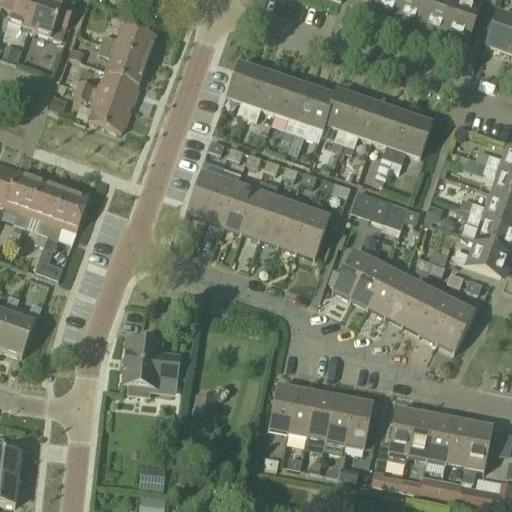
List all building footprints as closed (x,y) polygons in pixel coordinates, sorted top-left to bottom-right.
[(7,28),(29,36),(41,2),(35,0),(6,0),(2,12),(12,15),(7,28)] [(349,0),(348,5),(372,14),(376,0),(349,0)] [(376,0),(372,14),(395,22),(402,0),(376,0)] [(402,0),(395,22),(419,30),(429,0),(402,0)] [(429,0),(419,30),(443,38),(455,0),(445,0),(445,1),(443,0),(429,0)] [(455,0),(443,38),(467,46),(479,12),(464,7),(466,0),(455,0)] [(41,2),(29,36),(51,43),(55,31),(66,35),(75,9),(54,1),(52,6),(41,2)] [(511,18),(510,25),(495,20),(484,52),(508,61),(511,49),(511,18)] [(110,27),(101,51),(147,68),(156,44),(110,27)] [(104,79),(138,92),(147,68),(101,51),(97,61),(109,65),(104,79)] [(236,121),(246,124),(261,80),(237,72),(226,103),(240,108),(236,121)] [(79,87),(76,95),(129,115),(138,92),(104,79),(100,91),(98,90),(96,94),(79,87)] [(274,120),(285,88),(261,80),(246,124),(256,128),(261,115),(274,120)] [(284,137),(293,141),(308,96),(285,88),(274,120),(288,125),(284,137)] [(120,139),(129,115),(76,95),(73,104),(90,110),(89,114),(91,115),(86,127),(120,139)] [(324,132),(332,105),(308,96),(293,141),(303,144),(308,131),(322,136),(324,132)] [(334,148),(344,151),(359,107),(334,99),(332,105),(324,132),(338,136),(334,148)] [(358,143),(372,148),(383,116),(359,107),(344,151),(354,155),(358,143)] [(382,165),(391,168),(407,124),(383,116),(372,148),(386,153),(382,165)] [(420,165),(431,132),(407,124),(391,168),(401,171),(405,160),(420,165)] [(220,162),(224,151),(211,147),(207,157),(220,162)] [(485,171),(511,179),(511,152),(508,151),(503,166),(489,161),(485,171)] [(239,168),(243,158),(229,153),(226,164),(239,168)] [(257,174),(261,164),(248,159),(244,170),(257,174)] [(276,180),(279,170),(266,166),(262,176),(276,180)] [(492,199),(511,206),(511,179),(485,171),(482,180),(497,185),(492,199)] [(294,187),(298,177),(284,172),(281,183),(294,187)] [(0,210),(4,212),(16,179),(0,173),(0,210)] [(312,193),(316,183),(303,178),(299,189),(312,193)] [(28,221),(40,188),(16,179),(4,212),(18,218),(14,230),(24,233),(28,221)] [(204,229),(219,185),(200,179),(185,222),(204,229)] [(204,229),(222,235),(237,192),(219,185),(204,229)] [(330,199),(334,189),(321,185),(317,195),(330,199)] [(47,242),(64,197),(40,188),(28,221),(43,227),(38,239),(47,242)] [(237,192),(222,235),(240,241),(255,198),(237,192)] [(57,245),(61,233),(76,239),(88,205),(64,197),(47,242),(57,245)] [(240,241),(258,248),(274,204),(255,198),(240,241)] [(354,209),(386,221),(390,209),(358,198),(354,209)] [(469,218),(511,232),(511,206),(492,199),(487,214),(472,209),(469,218)] [(277,254),(292,211),(274,204),(258,248),(277,254)] [(350,220),(382,231),(386,221),(354,209),(350,220)] [(390,209),(386,221),(404,227),(404,228),(413,231),(418,219),(390,209)] [(277,254),(295,261),(310,217),(292,211),(277,254)] [(310,217),(295,261),(314,267),(329,224),(310,217)] [(475,247),(508,258),(511,247),(511,232),(469,218),(466,227),(480,232),(475,247)] [(382,231),(401,237),(404,228),(404,227),(386,221),(382,231)] [(34,249),(43,252),(47,242),(38,239),(34,249)] [(47,242),(43,252),(53,255),(57,245),(47,242)] [(500,282),(508,258),(475,247),(470,261),(456,256),(452,266),(500,282)] [(331,299),(349,308),(370,266),(353,257),(331,299)] [(419,265),(415,275),(428,280),(431,270),(431,269),(419,265)] [(370,266),(349,308),(366,316),(387,274),(370,266)] [(444,274),(431,270),(428,280),(441,284),(444,274)] [(405,283),(387,274),(366,316),(384,325),(405,283)] [(459,295),(462,284),(449,279),(446,291),(459,295)] [(405,283),(384,325),(400,334),(422,292),(405,283)] [(477,301),(481,290),(468,286),(464,297),(477,301)] [(400,334),(418,343),(439,301),(422,292),(400,334)] [(439,301),(418,343),(435,352),(457,310),(439,301)] [(0,348),(10,321),(12,322),(18,306),(8,302),(2,318),(0,317),(0,348)] [(10,321),(0,348),(0,355),(21,363),(32,332),(34,333),(41,314),(31,310),(25,327),(12,322),(10,321)] [(474,319),(457,310),(435,352),(453,361),(474,319)] [(158,361),(160,350),(128,346),(126,361),(124,361),(123,376),(124,377),(122,392),(128,392),(127,397),(148,400),(149,395),(154,395),(156,385),(175,387),(178,363),(158,361)] [(268,438),(288,442),(297,396),(277,392),(268,438)] [(306,445),(315,400),(297,396),(288,442),(306,445)] [(334,403),(315,400),(306,445),(325,449),(334,403)] [(210,431),(215,404),(197,401),(192,427),(210,431)] [(344,453),(353,407),(334,403),(325,449),(344,453)] [(372,411),(353,407),(344,453),(363,457),(372,411)] [(406,469),(407,465),(415,419),(396,415),(389,452),(380,450),(377,464),(406,469)] [(426,468),(435,423),(415,419),(407,465),(426,468)] [(426,468),(445,472),(454,426),(435,423),(426,468)] [(454,426),(445,472),(464,476),(473,430),(454,426)] [(493,434),(473,430),(464,476),(462,488),(473,490),(475,478),(484,480),(493,434)] [(0,485),(17,487),(20,462),(1,460),(3,445),(0,444),(0,485)] [(276,478),(278,467),(264,463),(262,475),(276,478)] [(299,477),(302,466),(288,463),(285,474),(299,477)] [(318,481),(321,470),(307,467),(305,478),(318,481)] [(325,476),(324,482),(337,484),(339,473),(331,472),(325,476)] [(339,473),(337,484),(355,488),(357,477),(339,473)] [(403,484),(374,479),(372,493),(400,498),(400,497),(402,486),(403,484)] [(437,508),(438,508),(443,485),(423,482),(422,489),(420,500),(420,501),(438,504),(437,508)] [(14,511),(17,487),(0,485),(0,511),(8,511),(14,511)] [(443,485),(438,508),(457,511),(461,492),(462,488),(443,485)] [(422,489),(402,486),(400,497),(420,500),(422,489)] [(461,492),(457,511),(462,511),(508,511),(511,491),(511,490),(500,489),(498,498),(461,492)] [(141,500),(138,511),(163,511),(165,505),(141,500)]
